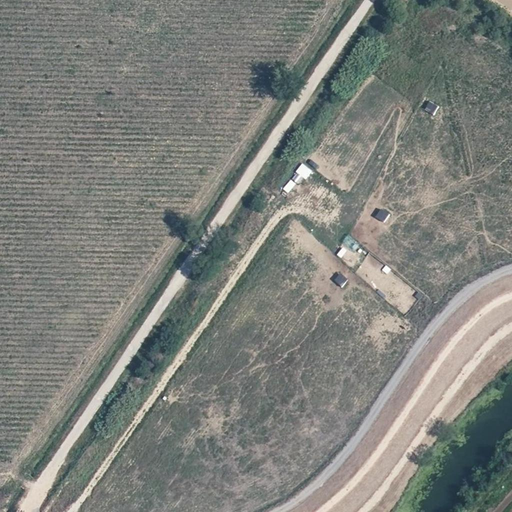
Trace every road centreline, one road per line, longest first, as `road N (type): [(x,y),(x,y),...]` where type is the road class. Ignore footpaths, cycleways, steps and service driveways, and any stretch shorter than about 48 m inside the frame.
road 1 (unclassified): [(370,0),(23,511)]
road 2 (track): [(346,511),(425,401),(511,330)]
